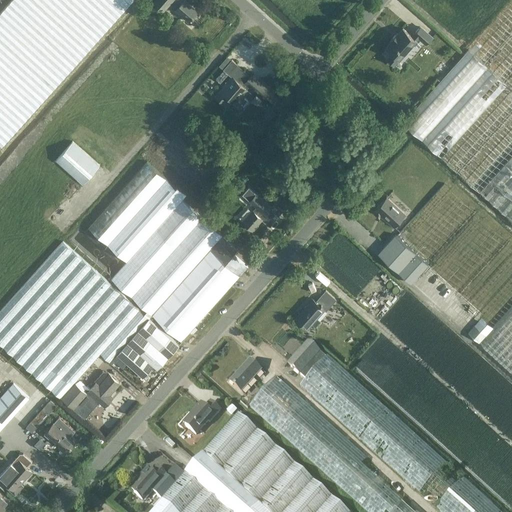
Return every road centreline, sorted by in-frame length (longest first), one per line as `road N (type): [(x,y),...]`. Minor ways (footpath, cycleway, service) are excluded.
road 1 (residential): [(54,511),(322,212),(329,195),(318,69)]
road 2 (unknown): [(255,13),(111,178)]
